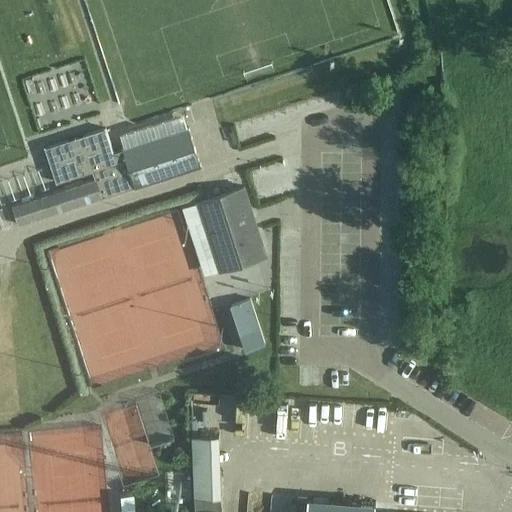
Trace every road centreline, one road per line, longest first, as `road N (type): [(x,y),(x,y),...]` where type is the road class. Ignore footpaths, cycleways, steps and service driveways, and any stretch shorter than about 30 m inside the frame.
road 1 (unknown): [(454,473),(278,461),(254,471),(234,511)]
road 2 (unknown): [(311,154),(301,327),(311,343),(344,346)]
